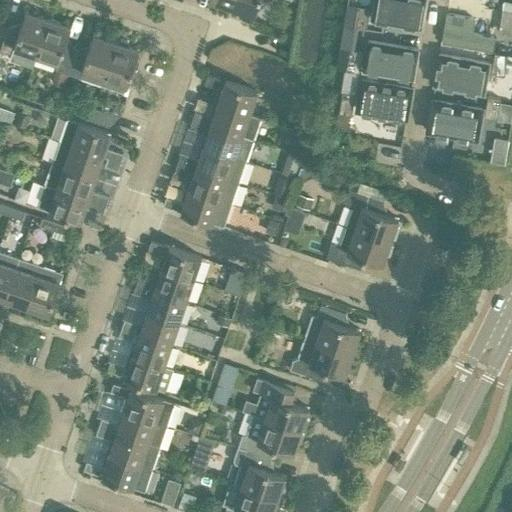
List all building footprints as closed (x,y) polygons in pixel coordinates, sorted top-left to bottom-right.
[(214,0),(218,1),(218,6),(228,9),(230,6),(232,6),(233,0),(214,0)] [(233,0),(232,6),(236,7),(235,12),(246,15),(248,12),(254,14),(258,0),(233,0)] [(425,0),(374,0),(371,22),(420,30),(425,0)] [(370,7),(358,5),(355,25),(367,27),(370,7)] [(36,54),(49,18),(26,10),(20,28),(8,24),(0,49),(13,54),(15,47),(36,54)] [(510,34),(511,22),(511,14),(502,12),(500,20),(498,32),(510,34)] [(475,18),(447,13),(442,40),(494,50),(496,36),(473,32),(475,18)] [(68,72),(76,48),(65,44),(71,26),(49,18),(36,54),(57,61),(55,68),(68,72)] [(102,84),(116,41),(115,40),(115,36),(107,34),(104,37),(94,33),(88,51),(76,48),(68,72),(102,84)] [(118,42),(116,41),(102,84),(125,91),(139,49),(129,45),(129,41),(121,38),(118,42)] [(418,49),(368,40),(363,72),(413,80),(418,49)] [(488,63),(440,55),(435,85),(483,94),(488,63)] [(506,57),(494,55),(491,75),(503,77),(506,57)] [(221,79),(218,78),(207,74),(205,82),(218,87),(221,79)] [(415,87),(361,78),(356,112),(409,121),(415,87)] [(225,79),(218,102),(250,113),(257,90),(225,79)] [(354,95),(342,93),(339,113),(351,115),(354,95)] [(499,98),(487,96),(485,108),(484,115),(495,118),(499,98)] [(485,108),(432,99),(426,133),(434,134),(480,142),(484,115),(485,108)] [(193,117),(206,122),(210,123),(242,134),(254,138),(261,117),(250,113),(218,102),(213,115),(195,109),(193,117)] [(88,118),(90,118),(113,126),(117,114),(92,106),(88,118)] [(15,112),(0,107),(0,119),(11,124),(15,112)] [(68,117),(60,140),(103,154),(111,132),(68,117)] [(203,130),(206,122),(193,117),(190,125),(203,130)] [(246,160),(254,138),(242,134),(210,123),(203,145),(235,156),(246,160)] [(96,176),(103,154),(60,140),(53,161),(96,176)] [(305,148),(292,143),(290,150),(303,155),(305,148)] [(239,181),(246,160),(235,156),(203,145),(199,158),(181,152),(178,161),(196,167),(228,177),(239,181)] [(111,148),(108,156),(121,160),(124,152),(111,148)] [(118,168),(121,160),(108,156),(105,164),(118,168)] [(91,189),(96,176),(53,161),(45,183),(106,203),(109,195),(91,189)] [(232,203),(239,181),(228,177),(196,167),(178,161),(175,169),(193,175),(189,188),(220,199),(232,203)] [(298,169),(285,165),(283,171),(296,176),(298,169)] [(0,179),(11,183),(15,172),(0,167),(0,179)] [(104,212),(106,203),(45,183),(38,205),(81,220),(86,206),(104,212)] [(224,225),(232,203),(220,199),(189,188),(184,202),(166,196),(163,204),(181,210),(181,211),(224,225)] [(356,204),(348,225),(391,240),(391,238),(396,238),(399,227),(396,225),(399,217),(380,211),(384,199),(351,188),(347,199),(348,202),(356,204)] [(274,205),(290,209),(285,226),(301,230),(307,208),(284,202),(287,191),(279,189),(274,205)] [(0,210),(10,214),(12,205),(0,200),(0,210)] [(25,210),(12,205),(10,214),(23,218),(25,210)] [(53,228),(56,220),(43,215),(40,224),(53,228)] [(69,224),(56,220),(53,228),(66,233),(69,224)] [(390,241),(391,240),(348,225),(341,246),(334,244),(331,245),(327,256),(361,268),(365,256),(383,262),(386,255),(390,255),(394,244),(390,241)] [(166,254),(162,267),(194,278),(201,255),(169,245),(151,239),(148,248),(166,254)] [(16,266),(20,256),(0,249),(0,295),(5,297),(16,266)] [(27,305),(41,263),(20,256),(16,266),(5,297),(27,305)] [(63,271),(41,263),(27,305),(49,312),(63,271)] [(225,289),(239,293),(247,271),(232,266),(225,289)] [(186,300),(194,278),(162,267),(154,289),(186,300)] [(139,275),(137,283),(150,287),(152,279),(139,275)] [(147,295),(150,287),(137,283),(134,291),(147,295)] [(179,321),(186,300),(154,289),(147,310),(179,321)] [(182,316),(191,320),(198,303),(189,300),(182,316)] [(313,313),(305,335),(353,351),(360,329),(342,323),(346,311),(321,303),(317,314),(313,313)] [(172,343),(179,321),(147,310),(140,332),(172,343)] [(125,318),(122,326),(135,330),(138,322),(125,318)] [(132,338),(135,330),(122,326),(119,334),(132,338)] [(164,364),(172,343),(140,332),(132,353),(164,364)] [(353,351),(305,335),(298,356),(293,359),(290,368),(323,379),(327,368),(345,374),(353,351)] [(166,390),(174,368),(164,364),(132,353),(125,376),(166,390)] [(231,400),(238,362),(223,359),(216,397),(231,400)] [(123,365),(110,361),(107,369),(120,374),(123,365)] [(294,389),(257,376),(253,389),(260,392),(257,402),(246,398),(242,409),(253,413),(301,429),(302,427),(306,426),(309,419),(306,416),(309,406),(290,400),(294,389)] [(111,390),(124,394),(127,386),(114,381),(111,390)] [(132,386),(124,409),(167,424),(175,401),(132,386)] [(160,445),(167,424),(124,409),(117,431),(160,445)] [(301,430),(301,429),(253,413),(246,434),(242,433),(238,445),(271,457),(275,446),(293,452),(297,442),(301,441),(304,434),(301,430)] [(102,416),(99,425),(112,429),(115,421),(102,416)] [(109,437),(112,429),(99,425),(96,433),(109,437)] [(153,467),(160,445),(117,431),(109,452),(153,467)] [(268,468),(271,457),(238,445),(233,459),(235,462),(240,464),(234,481),(278,497),(279,496),(283,495),(286,487),(283,483),(286,474),(268,468)] [(145,490),(153,467),(109,452),(105,466),(87,460),(84,468),(102,474),(102,475),(145,490)] [(163,497),(174,501),(181,480),(171,476),(163,497)] [(272,511),(278,497),(234,481),(230,480),(222,503),(227,505),(224,511),(272,511)]
